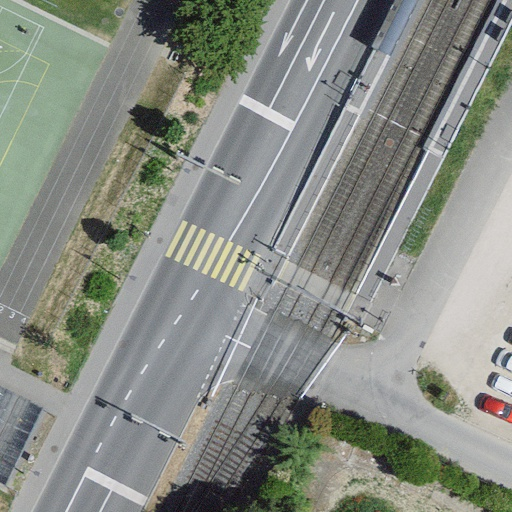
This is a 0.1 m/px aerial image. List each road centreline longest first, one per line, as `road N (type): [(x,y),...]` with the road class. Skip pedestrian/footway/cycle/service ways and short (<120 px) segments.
road 1 (residential): [(191,307),(511,467)]
road 2 (secondary): [(344,0),(191,307)]
road 3 (secondary): [(191,307),(92,511)]
